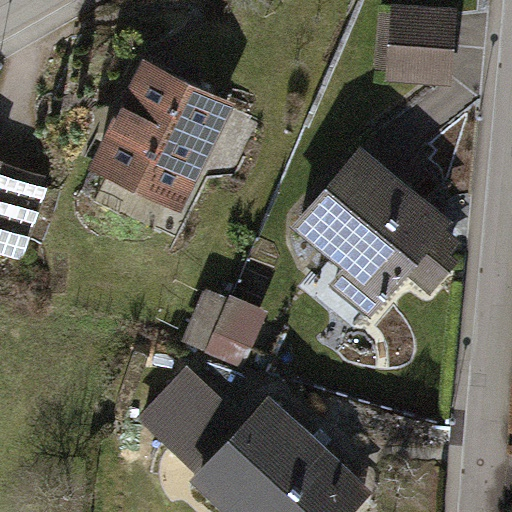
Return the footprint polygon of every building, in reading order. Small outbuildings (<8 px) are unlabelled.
[(468,0),(457,0),(399,0),(396,73),(464,76),(468,0)] [(236,97),(151,55),(98,164),(183,206),(236,97)] [(452,215),(367,147),(310,217),(358,256),(340,278),(376,307),(410,266),(429,282),(457,249),(437,233),(452,215)] [(0,196),(0,240),(32,250),(55,174),(11,161),(0,196)] [(116,177),(107,192),(171,230),(180,214),(116,177)] [(280,310),(209,282),(187,336),(258,364),(280,310)] [(275,396),(201,477),(239,511),(246,511),(250,508),(254,511),(352,511),(376,487),(275,396)]
